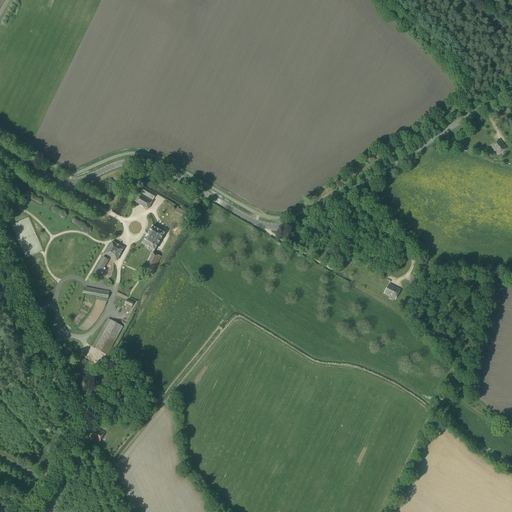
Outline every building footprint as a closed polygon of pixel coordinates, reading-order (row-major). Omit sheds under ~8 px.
[(497,155),(506,148),(499,140),(491,146),(497,155)] [(156,194),(144,187),(140,193),(139,193),(134,202),(148,210),(153,201),(152,200),(156,194)] [(154,251),(164,234),(151,227),(142,244),(154,251)] [(116,261),(124,249),(112,242),(105,254),(116,261)] [(152,276),(161,257),(153,253),(144,272),(152,276)] [(100,275),(108,260),(103,257),(94,272),(100,275)] [(395,299),(400,290),(388,284),(384,293),(395,299)] [(130,309),(133,303),(127,300),(124,306),(130,309)] [(107,355),(123,327),(110,320),(94,348),(107,355)] [(108,410),(114,399),(109,396),(103,407),(108,410)] [(98,443),(105,432),(94,426),(87,437),(98,443)]
